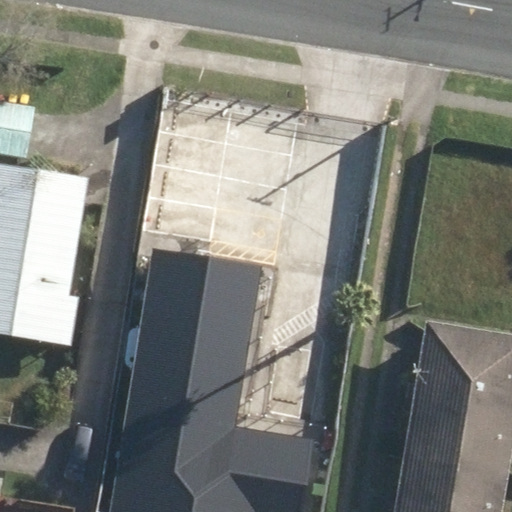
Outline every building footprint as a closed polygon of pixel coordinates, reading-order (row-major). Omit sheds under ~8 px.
[(0,156),(26,161),(34,111),(0,105),(0,156)] [(0,337),(70,349),(78,301),(69,299),(90,182),(0,166),(0,337)] [(112,485),(231,503),(268,270),(150,252),(112,485)] [(396,511),(501,511),(511,446),(511,341),(426,328),(396,511)] [(309,511),(329,389),(266,379),(244,511),(309,511)]
